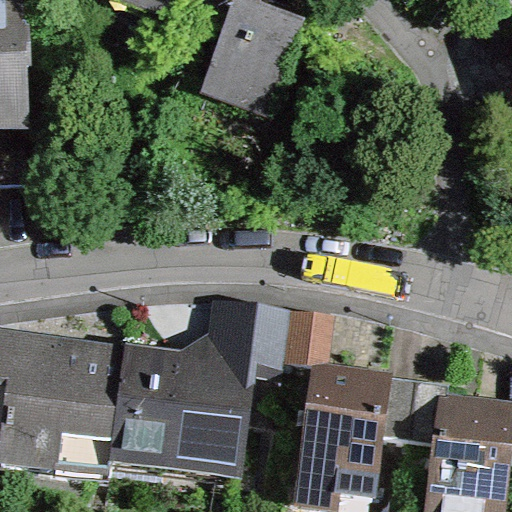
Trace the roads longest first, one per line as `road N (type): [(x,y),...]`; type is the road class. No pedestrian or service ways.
road 1 (residential): [(448,284),(282,256),(135,253),(0,273)]
road 2 (residential): [(448,284),(397,49),(360,0)]
